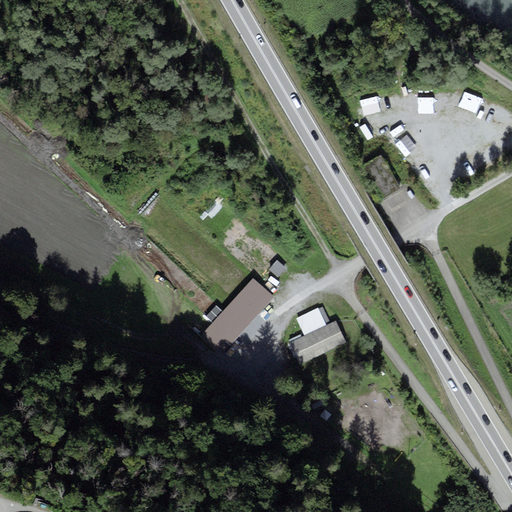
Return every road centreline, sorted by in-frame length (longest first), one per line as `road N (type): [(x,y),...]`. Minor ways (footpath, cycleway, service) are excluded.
road 1 (trunk): [(232,0),(511,479)]
road 2 (track): [(360,259),(295,302),(246,349),(215,360),(153,357),(0,311)]
road 3 (track): [(338,271),(179,0)]
road 4 (track): [(215,360),(187,338),(138,337),(0,271)]
road 5 (unclassified): [(511,172),(360,259)]
road 6 (unclassified): [(511,85),(403,0)]
